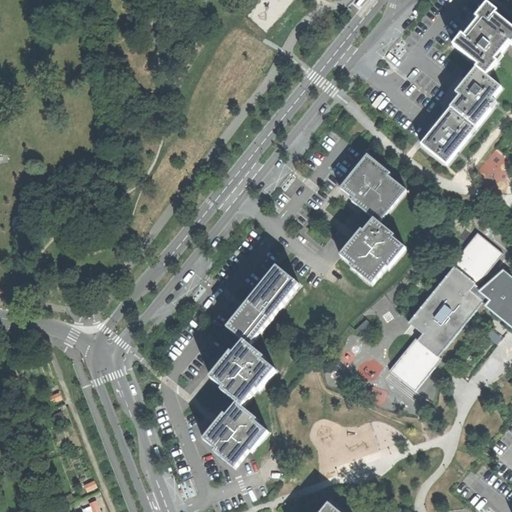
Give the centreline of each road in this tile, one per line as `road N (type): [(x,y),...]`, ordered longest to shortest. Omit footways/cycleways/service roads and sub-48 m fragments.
road 1 (tertiary): [(378,0),(100,347)]
road 2 (tertiary): [(117,355),(389,18)]
road 3 (tertiary): [(100,347),(100,381),(149,511)]
road 4 (tertiary): [(170,511),(117,355)]
